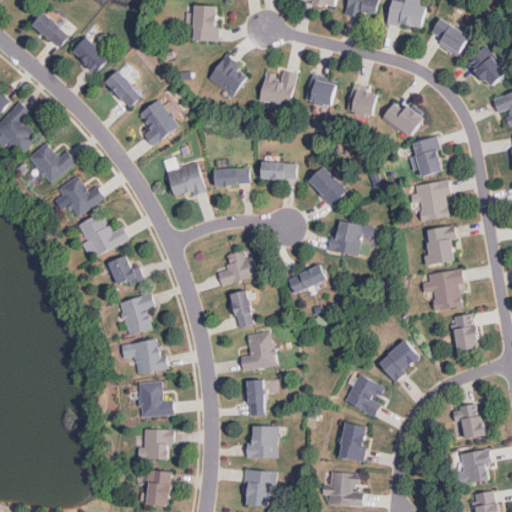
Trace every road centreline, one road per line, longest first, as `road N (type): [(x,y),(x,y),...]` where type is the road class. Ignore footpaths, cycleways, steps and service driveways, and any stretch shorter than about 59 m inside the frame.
road 1 (residential): [(0,34),(109,138),(172,242),(207,359),(213,466),(205,511),(489,212),(472,126),(431,75),(264,27)]
road 2 (residential): [(511,364),(467,375),(423,404),(401,460),(403,511)]
road 3 (residential): [(172,242),(230,221),(290,227)]
